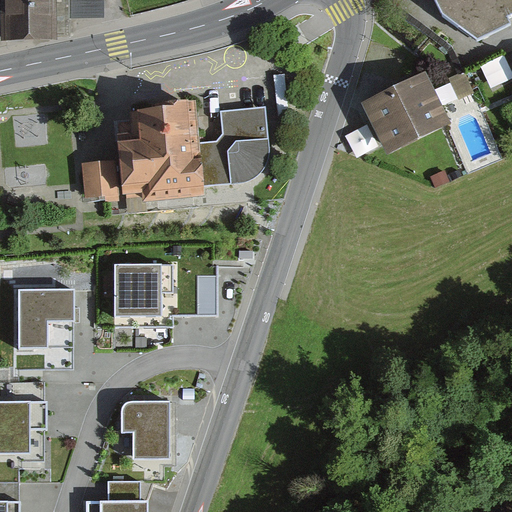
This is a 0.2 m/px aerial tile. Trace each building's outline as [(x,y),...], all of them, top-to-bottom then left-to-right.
[(0,0),(0,39),(57,39),(57,35),(66,35),(66,20),(104,20),(104,0),(0,0)] [(511,18),(511,0),(433,0),(443,19),(477,44),(511,27),(508,21),(511,18)] [(511,72),(504,57),(482,68),(493,89),(511,80),(511,72)] [(359,110),(380,154),(437,127),(416,83),(359,110)] [(174,113),(130,117),(132,138),(118,139),(123,199),(142,197),(143,206),(205,201),(204,188),(231,186),(239,185),(246,183),(253,181),(259,176),(263,172),(266,166),(268,160),(269,152),(265,109),(220,113),(222,135),(215,144),(200,145),(196,106),(178,107),(174,113)] [(348,137),(358,158),(377,150),(367,128),(348,137)] [(116,162),(81,165),(84,202),(119,199),(116,162)] [(176,265),(115,265),(114,327),(175,328),(176,265)] [(74,291),(19,291),(19,352),(47,352),(47,368),(74,368),(74,291)] [(49,403),(0,402),(0,456),(31,456),(31,432),(49,432),(49,403)] [(121,402),(121,433),(134,433),(134,464),(170,465),(170,403),(121,402)] [(109,503),(87,503),(86,511),(146,511),(147,503),(137,503),(138,484),(109,484),(109,503)] [(19,511),(20,503),(0,502),(0,511),(19,511)]
